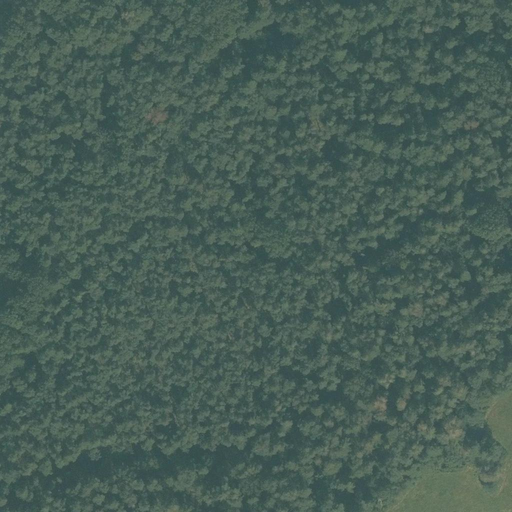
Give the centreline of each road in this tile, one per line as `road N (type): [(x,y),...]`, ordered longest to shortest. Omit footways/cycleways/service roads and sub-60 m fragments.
road 1 (track): [(0,477),(85,458),(219,444),(511,278)]
road 2 (track): [(511,264),(382,141),(354,0)]
road 3 (track): [(429,328),(433,360),(341,494),(341,511)]
